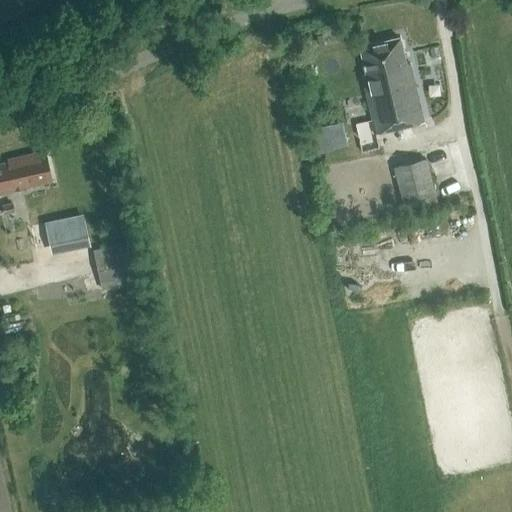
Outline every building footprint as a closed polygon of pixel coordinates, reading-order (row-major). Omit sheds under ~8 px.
[(411,67),(423,64),(420,51),(403,55),(399,39),(360,48),(366,74),(361,75),(371,120),(355,123),(361,151),(378,147),(375,133),(423,122),(411,67)] [(439,58),(437,48),(430,49),(432,59),(439,58)] [(341,154),(336,127),(308,132),(313,159),(341,154)] [(0,193),(51,182),(45,155),(0,164),(0,193)] [(439,205),(426,159),(393,168),(406,215),(439,205)] [(5,214),(13,212),(11,201),(2,203),(5,214)] [(64,251),(57,220),(45,222),(52,254),(64,251)] [(139,293),(129,243),(94,250),(99,277),(66,283),(68,297),(101,291),(103,300),(139,293)]
